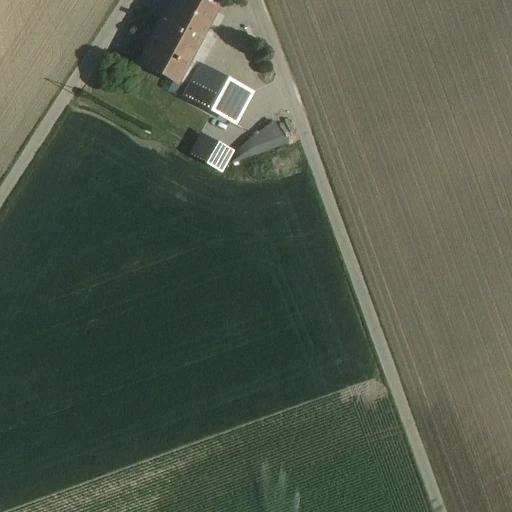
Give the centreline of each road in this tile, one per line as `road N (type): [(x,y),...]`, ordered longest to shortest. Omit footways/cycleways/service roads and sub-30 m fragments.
road 1 (unclassified): [(253,0),(439,511)]
road 2 (residential): [(0,197),(124,0)]
